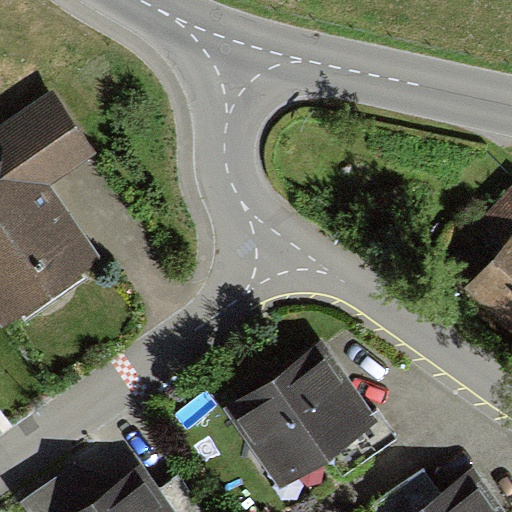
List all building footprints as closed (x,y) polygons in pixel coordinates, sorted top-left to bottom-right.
[(0,131),(10,145),(0,151),(0,316),(1,318),(104,249),(54,176),(99,146),(54,80),(0,116),(0,131)] [(457,276),(511,327),(511,180),(478,216),(497,234),(457,276)] [(324,327),(224,395),(279,476),(379,408),(324,327)] [(75,458),(19,494),(31,511),(207,511),(178,470),(157,485),(147,472),(136,479),(126,464),(75,458)] [(510,511),(472,458),(395,511),(510,511)]
